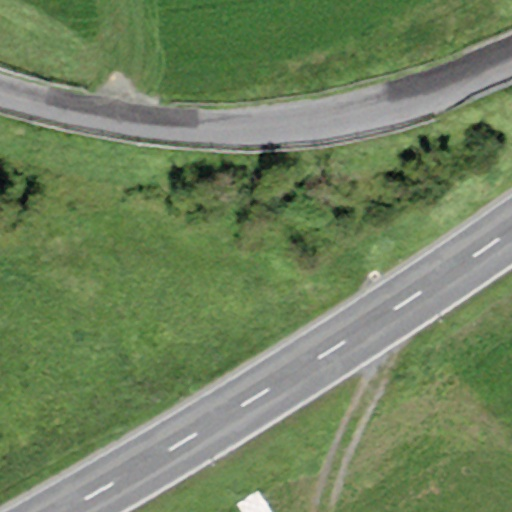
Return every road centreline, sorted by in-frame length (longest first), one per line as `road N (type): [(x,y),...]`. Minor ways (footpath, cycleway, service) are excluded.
road 1 (primary): [(511,225),(383,314),(53,511)]
road 2 (residential): [(0,93),(89,118),(259,123),(403,97),(511,47)]
